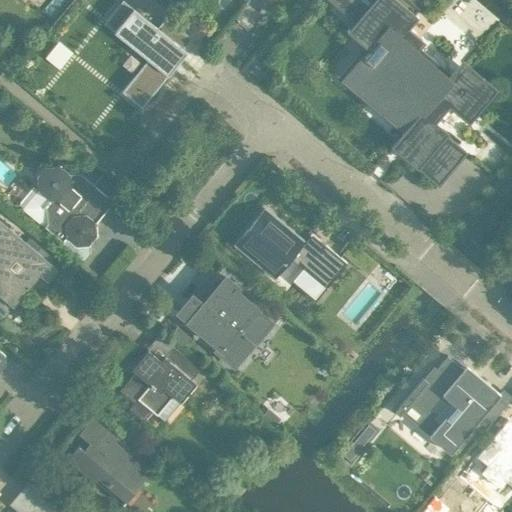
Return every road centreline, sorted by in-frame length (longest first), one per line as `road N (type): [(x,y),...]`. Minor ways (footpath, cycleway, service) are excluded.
road 1 (residential): [(0,448),(274,126)]
road 2 (residential): [(511,322),(274,126)]
